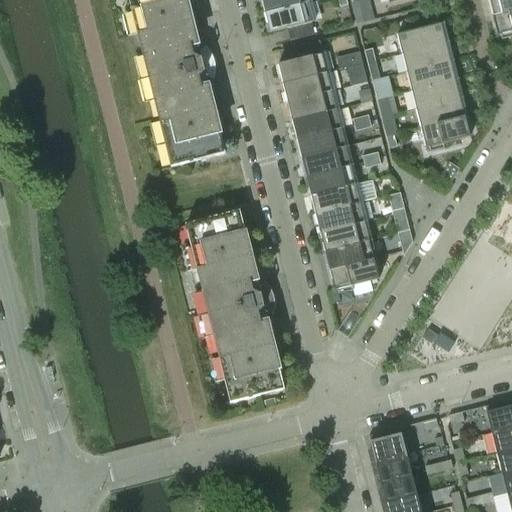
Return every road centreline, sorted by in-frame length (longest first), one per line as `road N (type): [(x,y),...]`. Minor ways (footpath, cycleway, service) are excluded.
road 1 (residential): [(330,418),(226,0)]
road 2 (unclassified): [(330,418),(511,134)]
road 3 (unclassified): [(51,490),(330,418)]
road 4 (tertiary): [(51,490),(0,286)]
road 5 (unclassified): [(330,418),(511,371)]
